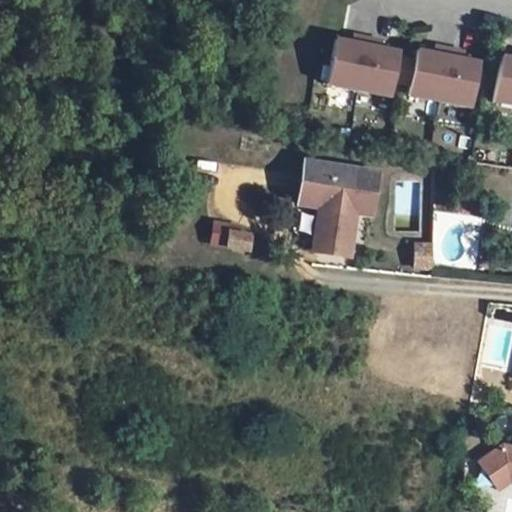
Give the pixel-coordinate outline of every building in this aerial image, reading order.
[(323,88),(390,97),(398,50),(333,39),(323,88)] [(478,63),(412,51),(405,94),(469,108),(478,63)] [(511,59),(498,57),(490,102),(511,106),(511,59)] [(319,205),(313,249),(343,254),(353,193),(374,196),(378,171),(304,161),(298,202),(319,205)] [(353,193),(343,254),(350,255),(356,211),(371,213),(374,196),(353,193)] [(228,232),(226,248),(249,251),(250,236),(228,232)] [(416,268),(432,268),(433,246),(416,245),(416,268)] [(479,464),(497,490),(510,481),(511,481),(511,450),(502,449),(479,464)]
